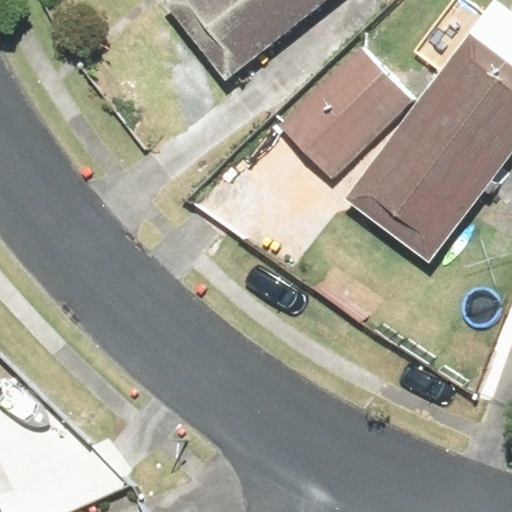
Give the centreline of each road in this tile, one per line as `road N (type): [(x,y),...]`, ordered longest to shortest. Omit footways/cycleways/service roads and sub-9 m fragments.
road 1 (residential): [(0,125),(117,290),(354,481)]
road 2 (residential): [(354,481),(482,511)]
